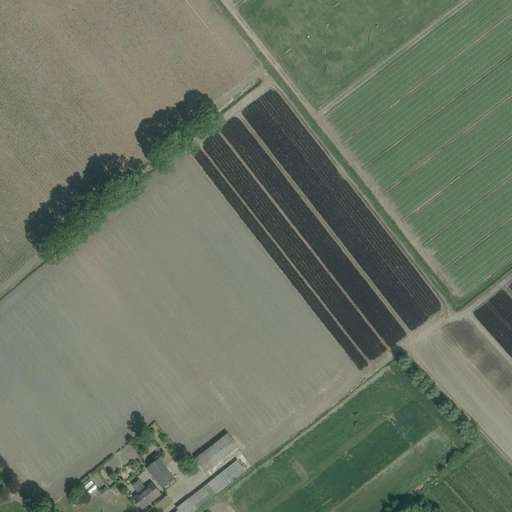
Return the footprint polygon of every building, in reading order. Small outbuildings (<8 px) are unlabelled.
[(238,447),(228,434),(196,459),(206,471),(238,447)] [(147,468),(162,488),(175,478),(160,459),(147,468)] [(179,510),(176,511),(194,511),(246,471),(238,460),(185,502),(177,508),(179,510)] [(140,480),(133,485),(140,493),(134,498),(143,509),(161,495),(152,484),(146,488),(140,480)] [(106,487),(100,492),(105,497),(110,493),(106,487)]
